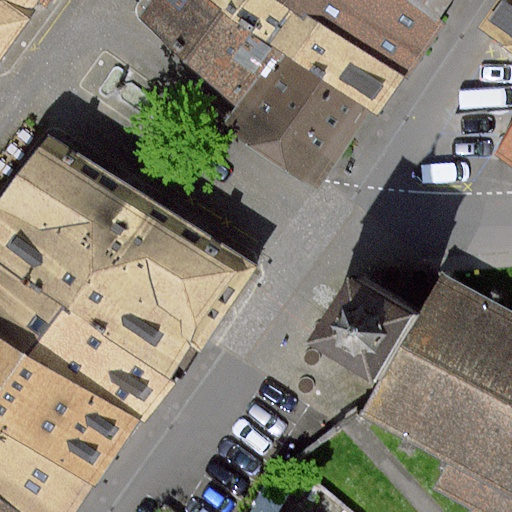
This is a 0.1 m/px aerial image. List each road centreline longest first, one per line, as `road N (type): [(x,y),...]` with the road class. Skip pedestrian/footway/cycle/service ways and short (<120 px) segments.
road 1 (residential): [(130,511),(342,231)]
road 2 (residential): [(342,231),(62,44)]
road 3 (residential): [(342,231),(489,0)]
road 4 (residential): [(511,222),(342,231)]
